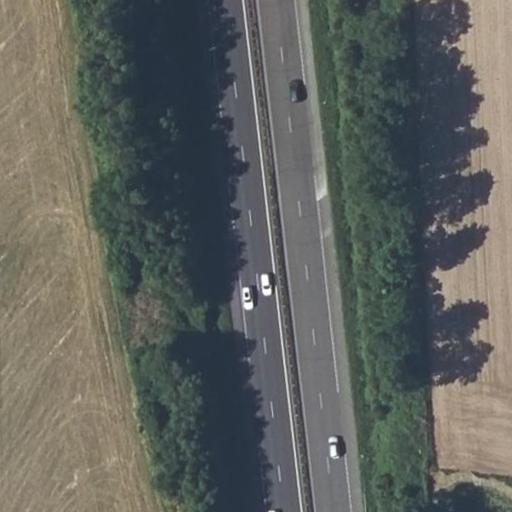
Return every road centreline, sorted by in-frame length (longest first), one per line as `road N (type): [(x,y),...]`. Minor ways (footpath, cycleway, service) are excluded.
road 1 (trunk): [(225,0),(284,511)]
road 2 (trunk): [(333,511),(274,0)]
